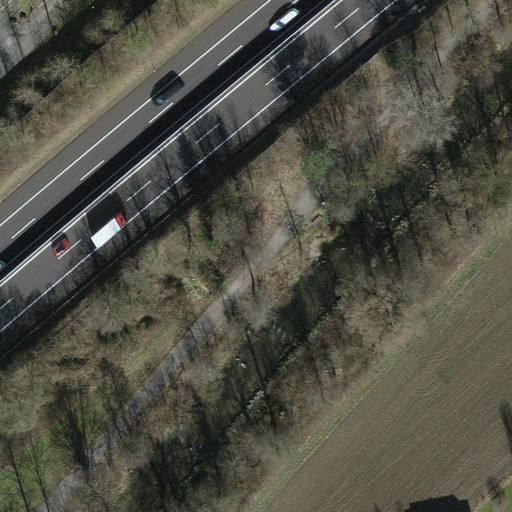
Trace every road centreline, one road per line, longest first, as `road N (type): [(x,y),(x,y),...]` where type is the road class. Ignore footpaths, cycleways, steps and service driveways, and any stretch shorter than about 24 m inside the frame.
road 1 (track): [(50,511),(494,0)]
road 2 (motorway): [(0,312),(371,0)]
road 3 (motorway): [(296,0),(0,249)]
